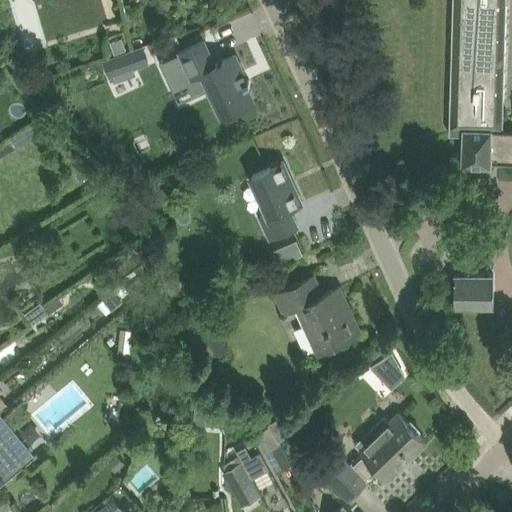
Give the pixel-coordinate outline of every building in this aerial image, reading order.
[(453,0),(449,134),(465,134),(464,162),(490,163),(490,161),(511,161),(511,128),(504,129),(507,0),(453,0)] [(122,37),(111,41),(115,52),(127,48),(122,37)] [(185,61),(180,63),(188,81),(194,93),(210,86),(211,88),(222,112),(222,113),(253,99),(246,84),(251,81),(249,79),(247,80),(235,54),(215,64),(204,40),(180,51),(185,61)] [(124,52),(105,59),(111,76),(114,75),(116,80),(132,74),(130,69),(149,63),(143,45),(124,52)] [(185,61),(180,51),(159,61),(172,89),(188,81),(180,63),(185,61)] [(270,238),(280,233),(298,225),(290,207),(302,202),(284,160),(252,175),(269,212),(260,216),(270,238)] [(297,238),(270,250),(276,264),(303,252),(297,238)] [(332,288),(321,265),(295,277),(297,280),(287,284),(286,282),(218,311),(228,331),(267,312),(272,322),(289,315),(307,358),(302,359),(312,380),(354,361),(346,341),(362,334),(340,285),(332,288)] [(455,306),(494,306),(494,273),(454,273),(455,306)] [(113,287),(101,296),(111,308),(123,299),(113,287)] [(59,294),(44,304),(49,312),(64,302),(59,294)] [(41,300),(25,312),(33,323),(49,312),(44,304),(41,300)] [(210,356),(226,349),(214,323),(198,330),(210,356)] [(121,329),(119,351),(130,352),(132,330),(121,329)] [(392,351),(375,362),(394,381),(404,372),(392,351)] [(34,355),(28,359),(34,367),(40,362),(34,355)] [(197,404),(196,419),(207,420),(209,405),(197,404)] [(0,483),(30,458),(30,457),(25,461),(2,433),(11,425),(11,426),(12,425),(0,411),(0,410),(0,483)] [(426,439),(399,412),(390,421),(384,415),(355,443),(362,451),(350,463),(345,458),(327,475),(349,497),(366,481),(365,479),(378,467),(387,477),(426,439)] [(2,433),(25,461),(30,457),(35,453),(12,425),(11,426),(11,425),(2,433)] [(276,474),(292,466),(284,450),(272,428),(257,436),(266,454),(276,474)] [(252,474),(265,466),(258,453),(244,461),(252,474)] [(118,454),(108,461),(115,470),(124,462),(118,454)] [(317,455),(311,461),(320,473),(327,466),(317,455)] [(260,494),(252,479),(250,480),(240,461),(223,470),(242,505),(260,494)] [(163,473),(162,480),(167,485),(173,485),(178,481),(179,474),(175,469),(168,469),(163,473)] [(122,511),(125,510),(114,497),(94,511),(122,511)] [(7,499),(0,503),(0,510),(1,511),(6,511),(13,508),(7,499)] [(350,511),(344,503),(331,511),(350,511)]
